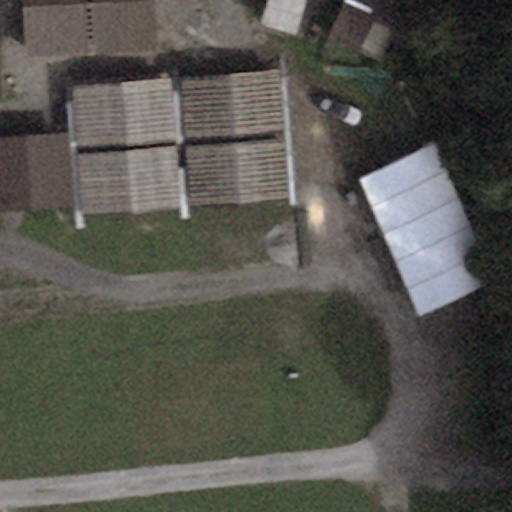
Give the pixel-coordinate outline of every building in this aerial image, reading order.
[(271,0),(267,19),(302,26),(306,0),(271,0)] [(339,0),(328,29),(382,52),(403,0),(339,0)] [(90,172),(136,168),(131,113),(84,117),(90,172)] [(0,202),(78,200),(75,124),(0,127),(0,202)] [(400,236),(446,226),(436,181),(390,191),(400,236)]
